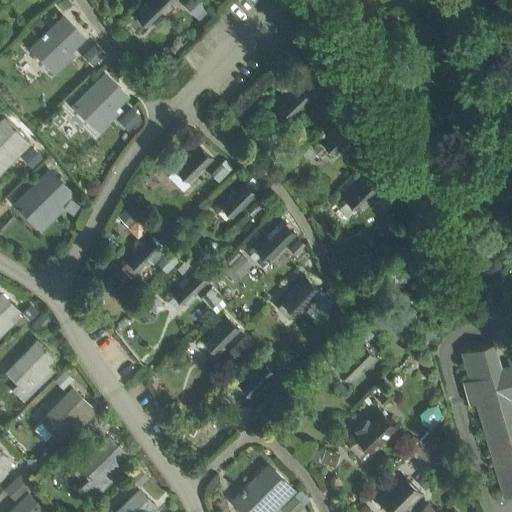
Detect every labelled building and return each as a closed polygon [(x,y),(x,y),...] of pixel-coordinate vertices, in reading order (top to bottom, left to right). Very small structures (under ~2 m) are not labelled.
[(146,0),(135,11),(151,28),(179,0),(146,0)] [(63,16),(36,43),(55,63),(51,66),(55,70),(66,59),(63,56),(83,36),(63,16)] [(106,74),(79,101),(99,121),(95,124),(99,128),(110,117),(111,119),(118,112),(113,106),(126,94),(106,74)] [(301,79),(277,103),(293,119),(317,95),(301,79)] [(344,116),(319,140),(335,156),(359,132),(344,116)] [(0,169),(29,140),(6,117),(0,122),(0,169)] [(198,143),(174,167),(190,184),(214,159),(198,143)] [(49,171),(22,198),(20,196),(15,201),(25,211),(30,206),(41,218),(38,221),(41,225),(52,214),(49,211),(69,191),(49,171)] [(367,172),(342,196),(358,212),(383,188),(367,172)] [(242,178),(218,203),(234,219),(258,194),(242,178)] [(132,211),(124,219),(135,231),(144,224),(132,211)] [(282,218),(253,246),(269,262),(298,234),(282,218)] [(148,232),(124,257),(140,273),(165,248),(148,232)] [(234,252),(228,272),(243,276),(248,256),(234,252)] [(194,266),(170,290),(186,306),(210,282),(194,266)] [(304,274),(280,299),(296,315),(320,290),(304,274)] [(1,294),(0,294),(0,333),(12,321),(7,317),(16,308),(1,294)] [(225,314),(201,338),(217,355),(241,330),(225,314)] [(357,337),(332,363),(354,384),(380,359),(357,337)] [(37,341),(6,372),(17,382),(13,386),(25,398),(54,369),(46,361),(52,356),(37,341)] [(511,368),(501,371),(493,343),(461,352),(469,379),(462,381),(469,404),(476,402),(504,498),(511,495),(511,408),(508,394),(511,392),(511,368)] [(261,358),(237,382),(253,398),(277,374),(261,358)] [(73,388),(50,412),(60,422),(55,428),(63,436),(83,416),(79,412),(87,403),(73,388)] [(377,407),(351,433),(373,455),(399,430),(377,407)] [(109,436),(80,465),(90,476),(81,485),(94,497),(123,468),(114,459),(123,450),(109,436)] [(270,464),(245,489),(243,487),(232,498),(245,511),(268,511),(293,488),(270,464)] [(402,473),(376,498),(390,511),(406,511),(424,494),(402,473)] [(5,486),(11,495),(26,485),(20,476),(5,486)] [(139,489),(116,511),(145,511),(153,504),(139,489)] [(28,494),(9,511),(38,511),(42,508),(28,494)]
